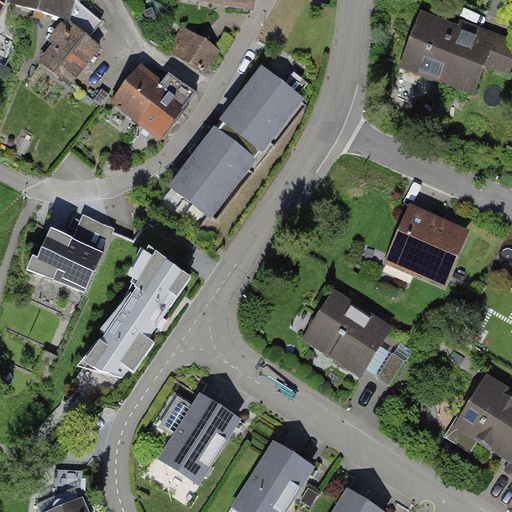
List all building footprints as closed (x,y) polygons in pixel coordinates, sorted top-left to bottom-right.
[(78,0),(18,0),(15,13),(71,27),(78,0)] [(182,0),(182,2),(259,12),(260,0),(182,0)] [(428,14),(405,72),(477,102),(501,44),(428,14)] [(108,48),(78,27),(50,68),(81,88),(108,48)] [(221,51),(183,30),(170,53),(208,75),(221,51)] [(168,87),(146,70),(119,105),(141,122),(168,87)] [(200,168),(179,196),(198,211),(187,225),(200,234),(302,102),(300,100),(310,86),(300,78),(290,92),(270,76),(253,98),(247,94),(194,163),(200,168)] [(191,105),(168,87),(141,122),(163,140),(191,105)] [(474,235),(413,208),(389,263),(449,290),(474,235)] [(88,303),(116,232),(82,219),(72,242),(45,231),(26,278),(88,303)] [(191,280),(159,260),(120,317),(117,315),(102,332),(107,337),(87,365),(100,374),(124,380),(130,372),(135,374),(156,346),(150,341),(191,280)] [(400,332),(338,294),(310,338),(372,377),(400,332)] [(511,394),(492,382),(460,433),(511,465),(511,394)] [(245,418),(205,391),(158,462),(197,488),(245,418)] [(283,511),(313,468),(273,442),(226,511),(225,511),(283,511)] [(380,511),(349,491),(334,511),(380,511)]
